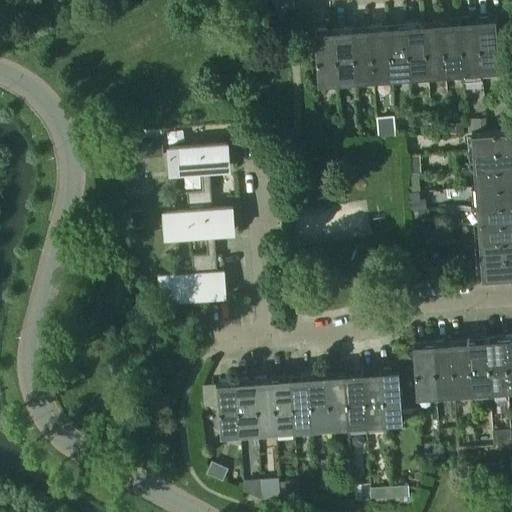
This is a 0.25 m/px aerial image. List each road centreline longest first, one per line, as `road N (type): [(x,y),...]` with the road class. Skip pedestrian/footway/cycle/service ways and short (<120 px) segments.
road 1 (tertiary): [(196,511),(65,437),(38,401),(30,355),(70,192),(70,159),(45,104),(0,72)]
road 2 (residential): [(511,294),(413,300),(370,329),(268,338)]
road 3 (residential): [(268,338),(258,165)]
